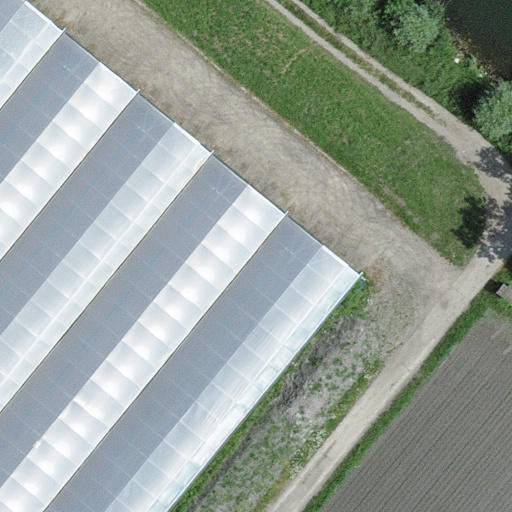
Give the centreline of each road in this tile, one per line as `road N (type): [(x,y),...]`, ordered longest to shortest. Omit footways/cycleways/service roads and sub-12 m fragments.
road 1 (track): [(511,222),(281,511)]
road 2 (track): [(511,184),(301,0)]
